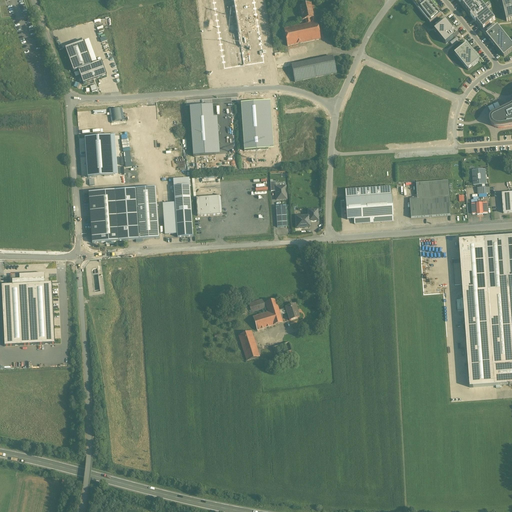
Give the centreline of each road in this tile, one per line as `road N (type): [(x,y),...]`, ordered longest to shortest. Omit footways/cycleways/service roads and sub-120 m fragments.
road 1 (residential): [(338,106),(283,88),(67,99)]
road 2 (unclassified): [(78,256),(89,440),(79,511)]
road 3 (residential): [(331,238),(78,256)]
road 4 (primary): [(243,511),(0,453)]
road 5 (residential): [(511,225),(331,238)]
road 6 (residential): [(78,256),(67,99)]
road 7 (residential): [(338,106),(331,238)]
road 8 (residential): [(392,0),(368,33),(338,106)]
